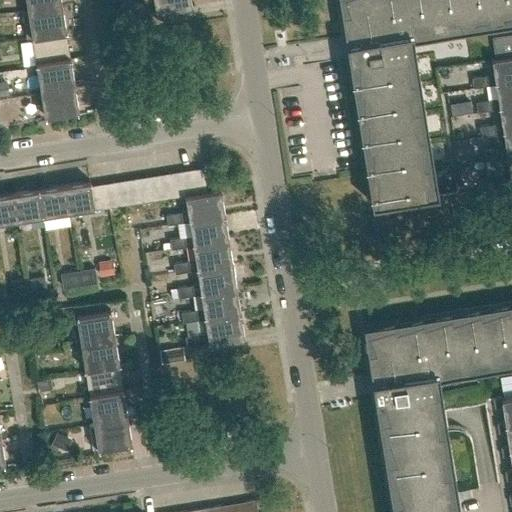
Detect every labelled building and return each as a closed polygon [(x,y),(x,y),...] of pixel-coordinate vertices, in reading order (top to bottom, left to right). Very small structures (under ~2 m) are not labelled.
[(25,0),(27,10),(62,5),(60,0),(25,0)] [(190,0),(152,0),(133,3),(134,13),(143,12),(143,13),(145,25),(181,19),(179,7),(191,6),(190,0)] [(511,0),(344,0),(358,42),(351,43),(353,57),(349,58),(372,204),(375,203),(437,194),(438,193),(438,190),(437,190),(413,40),(511,23),(511,0)] [(32,36),(66,31),(62,5),(27,10),(28,14),(23,15),(27,38),(32,37),(32,36)] [(36,63),(70,57),(66,31),(32,36),(32,37),(36,63)] [(511,33),(492,36),(496,57),(511,54),(511,33)] [(474,87),(488,85),(496,83),(511,80),(511,54),(496,57),(492,58),(494,73),(486,74),(486,75),(472,77),(474,87)] [(40,89),(74,83),(70,57),(36,63),(40,89)] [(511,80),(496,83),(498,97),(490,98),(490,99),(476,101),(478,112),(500,108),(500,107),(511,105),(511,80)] [(74,83),(40,89),(45,116),(78,111),(74,83)] [(504,132),(511,130),(511,105),(500,107),(500,108),(502,121),(494,123),(480,126),(482,136),(504,132)] [(508,156),(511,155),(511,130),(504,132),(506,146),(498,147),(498,148),(484,150),(486,160),(508,156)] [(511,181),(511,155),(508,156),(510,170),(502,171),(502,172),(488,174),(489,184),(504,182),(511,181)] [(191,169),(195,193),(207,192),(203,167),(202,167),(191,169)] [(184,195),(185,195),(195,193),(191,169),(180,170),(184,195)] [(169,172),(173,197),(184,195),(180,170),(169,172)] [(158,174),(162,199),(173,197),(169,172),(158,174)] [(147,176),(151,200),(162,199),(158,174),(147,176)] [(135,177),(139,202),(151,200),(147,176),(135,177)] [(124,179),(128,204),(139,202),(135,177),(124,179)] [(113,181),(117,206),(128,204),(124,179),(113,181)] [(93,206),(90,185),(90,180),(63,184),(67,210),(93,206)] [(102,183),(106,208),(117,206),(113,181),(102,183)] [(102,183),(90,185),(93,206),(94,210),(106,208),(102,183)] [(42,214),(67,210),(63,184),(38,188),(42,214)] [(17,218),(42,214),(38,188),(13,192),(17,218)] [(224,214),(220,189),(207,192),(195,193),(185,195),(188,210),(179,212),(180,217),(181,222),(189,221),(189,220),(224,214)] [(0,220),(17,218),(13,192),(0,193),(0,220)] [(180,217),(179,212),(165,214),(167,224),(181,222),(180,217)] [(193,245),(193,244),(228,239),(224,214),(189,220),(189,221),(192,235),(183,236),(183,237),(185,247),(193,245)] [(171,249),(185,247),(183,237),(169,239),(171,249)] [(189,271),(197,269),(232,263),(228,239),(193,244),(193,245),(196,259),(187,260),(187,261),(189,271)] [(91,268),(108,265),(106,251),(89,253),(91,268)] [(189,271),(187,261),(173,263),(175,273),(189,271)] [(232,263),(197,269),(199,283),(191,284),(191,285),(193,295),(201,293),(236,287),(232,263)] [(78,270),(80,284),(97,282),(94,267),(78,270)] [(63,287),(80,284),(78,270),(61,273),(63,287)] [(27,278),(30,292),(46,290),(44,275),(27,278)] [(13,295),(30,292),(27,278),(11,281),(13,295)] [(193,295),(191,285),(177,287),(179,297),(193,295)] [(196,319),(205,317),(240,311),(236,287),(201,293),(203,308),(195,309),(196,319)] [(511,302),(421,317),(421,322),(396,330),(395,325),(369,334),(384,380),(377,381),(379,395),(375,396),(393,511),(460,511),(439,378),(511,365),(511,302)] [(81,342),(115,337),(110,309),(77,315),(81,342)] [(182,321),(196,319),(195,309),(181,311),(182,321)] [(240,311),(205,317),(207,332),(199,333),(200,344),(244,337),(240,311)] [(186,346),(200,344),(199,333),(185,336),(186,346)] [(85,368),(119,363),(115,337),(81,342),(85,368)] [(162,362),(185,358),(183,345),(160,349),(162,362)] [(89,394),(123,389),(119,363),(85,368),(89,394)] [(511,374),(501,377),(505,397),(511,395),(511,374)] [(37,380),(38,390),(52,388),(51,378),(37,380)] [(93,421),(127,415),(123,389),(89,394),(93,421)] [(505,423),(511,421),(511,395),(505,397),(502,398),(501,395),(493,397),(494,406),(502,404),(505,419),(505,423)] [(93,449),(131,442),(127,415),(93,421),(89,421),(93,449)] [(509,447),(511,446),(511,421),(505,423),(505,419),(497,421),(498,430),(506,429),(509,444),(509,447)] [(511,446),(509,447),(509,444),(501,445),(502,455),(510,453),(511,464),(511,446)] [(246,511),(257,511),(256,499),(244,501),(246,511)] [(234,511),(246,511),(244,501),(233,503),(234,511)] [(223,511),(234,511),(233,503),(222,504),(223,511)]
